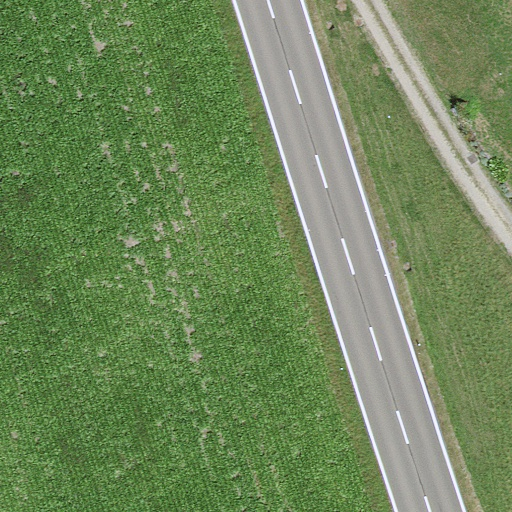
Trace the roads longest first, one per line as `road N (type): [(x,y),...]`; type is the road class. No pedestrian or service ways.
road 1 (secondary): [(432,511),(262,0)]
road 2 (track): [(360,0),(461,171),(511,234)]
